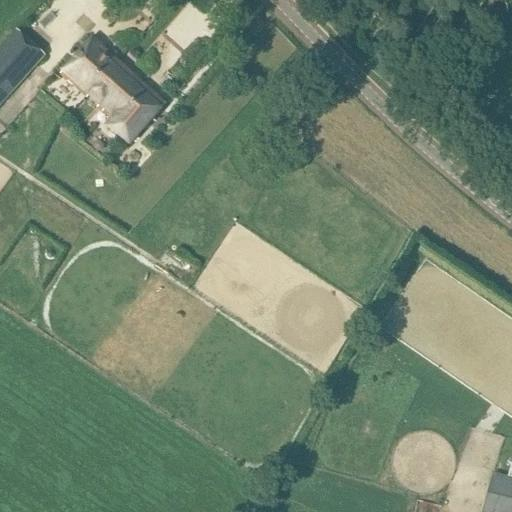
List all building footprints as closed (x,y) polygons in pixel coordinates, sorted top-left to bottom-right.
[(15,32),(0,48),(0,108),(45,59),(15,32)] [(92,40),(61,76),(83,96),(115,60),(92,40)] [(115,60),(83,96),(112,122),(108,128),(128,147),(165,105),(115,60)] [(26,273),(38,272),(37,243),(25,243),(26,273)] [(511,511),(511,478),(495,474),(483,511),(511,511)]
